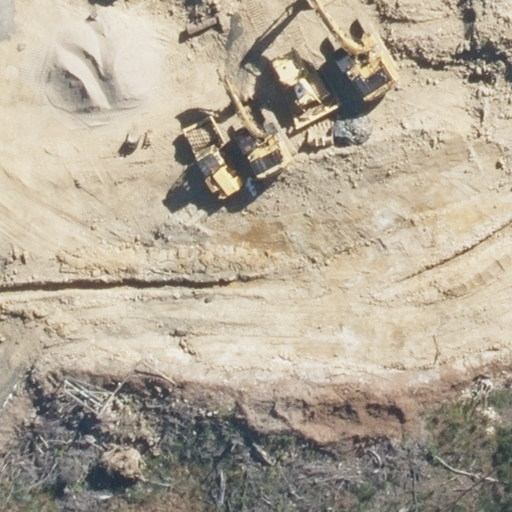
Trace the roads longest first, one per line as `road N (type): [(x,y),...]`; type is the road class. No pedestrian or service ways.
road 1 (trunk): [(344,0),(166,228),(139,295),(121,370),(135,453),(156,511)]
road 2 (trunk): [(256,0),(178,96),(0,375)]
road 3 (trunk): [(0,191),(126,0)]
